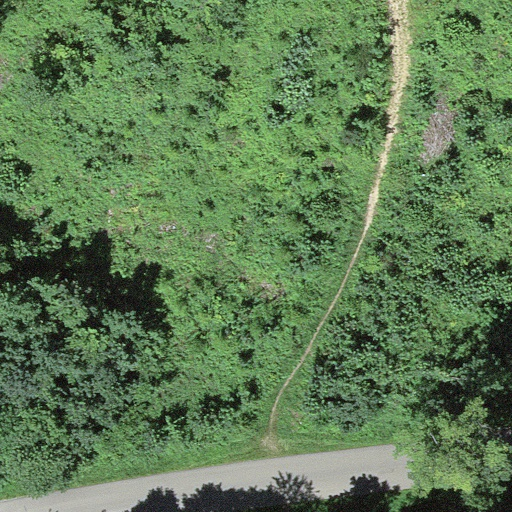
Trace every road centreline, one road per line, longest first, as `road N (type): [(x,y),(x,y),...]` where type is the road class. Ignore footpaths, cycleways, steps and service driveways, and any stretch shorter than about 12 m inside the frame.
road 1 (track): [(397,0),(402,99),(332,323),(283,427),(281,477)]
road 2 (unclassified): [(511,451),(55,511)]
